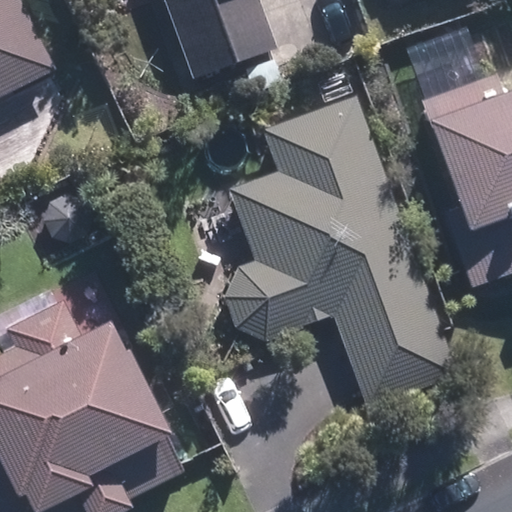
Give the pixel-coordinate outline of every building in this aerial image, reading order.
[(0,0),(0,103),(55,76),(18,0),(0,0)] [(162,0),(187,80),(273,54),(256,0),(162,0)] [(511,95),(481,106),(474,84),(417,104),(464,238),(453,241),(472,293),(511,278),(511,95)] [(368,414),(459,377),(353,98),(257,135),(273,178),(224,197),(250,265),(247,266),(245,268),(242,270),(240,272),(238,275),(236,277),(234,279),(233,282),(231,285),(230,288),(229,291),(229,294),(228,297),(228,300),(228,303),(228,306),(228,309),(229,312),(230,315),(231,318),(232,321),(234,324),(235,326),(237,329),(239,331),(242,333),(244,335),(246,337),(249,339),(252,340),(255,341),(258,342),(261,343),(264,344),(267,344),(330,319),(368,414)] [(16,345),(0,351),(0,484),(9,505),(20,500),(25,511),(54,511),(74,503),(78,511),(132,511),(133,511),(129,502),(181,479),(113,326),(82,340),(65,304),(9,329),(16,345)]
